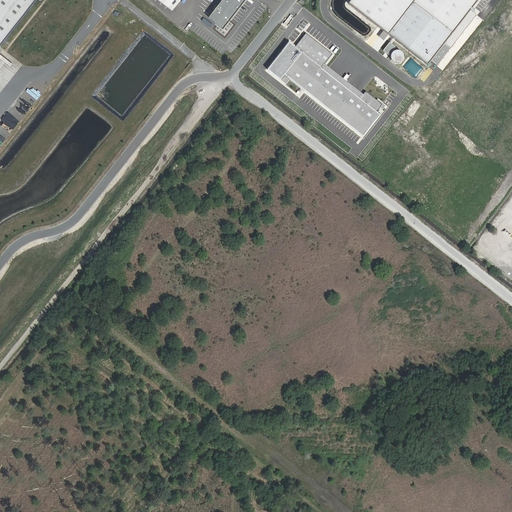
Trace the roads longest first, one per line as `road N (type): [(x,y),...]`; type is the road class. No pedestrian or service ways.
road 1 (unclassified): [(231,77),(511,305)]
road 2 (unclassified): [(231,77),(182,86),(76,219),(21,241),(0,263)]
